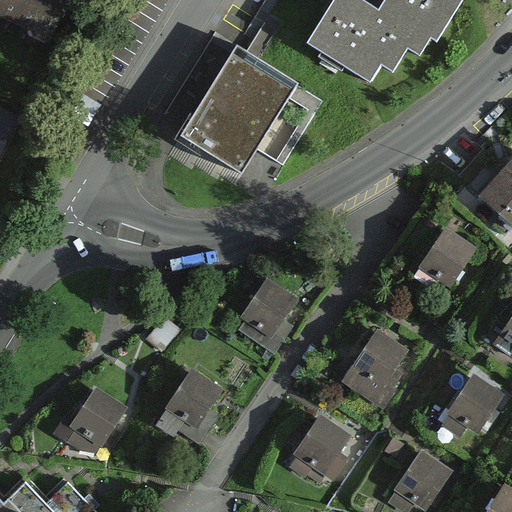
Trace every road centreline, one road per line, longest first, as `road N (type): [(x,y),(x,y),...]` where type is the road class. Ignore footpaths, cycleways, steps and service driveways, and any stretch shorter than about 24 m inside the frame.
road 1 (residential): [(364,169),(377,213),(375,244),(194,511)]
road 2 (tertiary): [(364,169),(277,218),(208,241),(131,235),(66,210)]
road 3 (residential): [(195,0),(66,210)]
road 4 (tertiary): [(511,51),(422,131),(364,169)]
road 5 (tertiary): [(66,210),(0,324)]
